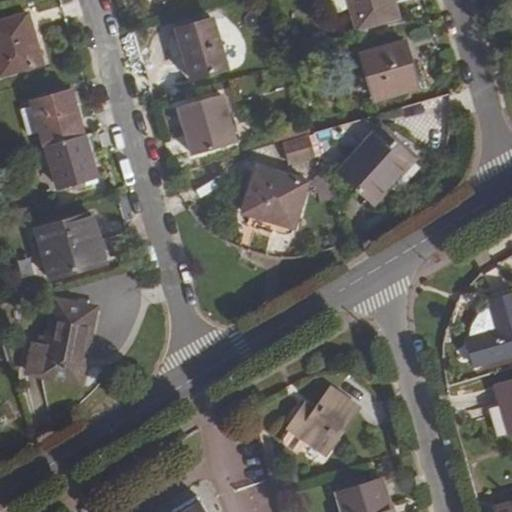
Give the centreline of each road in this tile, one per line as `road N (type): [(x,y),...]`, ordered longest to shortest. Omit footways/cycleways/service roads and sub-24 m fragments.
road 1 (residential): [(89,0),(200,375)]
road 2 (residential): [(450,511),(379,268)]
road 3 (residential): [(200,375),(0,496)]
road 4 (residential): [(379,268),(200,375)]
road 5 (residential): [(509,191),(451,0)]
road 6 (residential): [(509,191),(379,268)]
